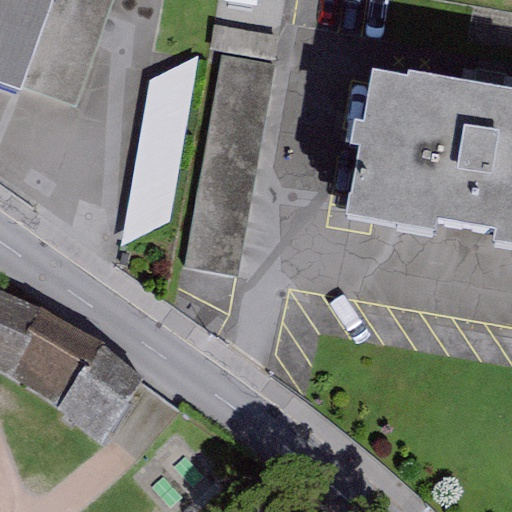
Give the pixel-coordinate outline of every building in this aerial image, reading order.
[(113,9),(86,0),(0,0),(0,100),(72,126),(113,9)] [(230,64),(191,265),(242,275),(282,74),(230,64)] [(163,67),(135,223),(174,230),(202,74),(163,67)] [(511,104),(394,87),(371,246),(511,266),(511,104)] [(99,342),(0,292),(0,375),(53,407),(98,446),(140,379),(99,342)]
